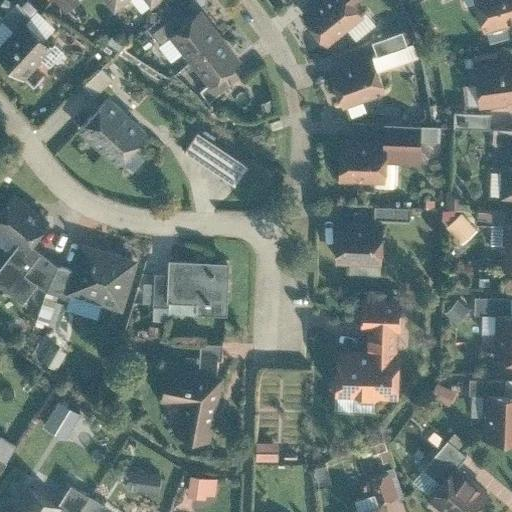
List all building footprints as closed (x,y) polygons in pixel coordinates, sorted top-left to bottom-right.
[(59,0),(68,9),(77,0),(59,0)] [(106,0),(113,9),(124,0),(106,0)] [(309,0),(297,9),(325,46),(371,13),(361,0),(309,0)] [(511,18),(511,0),(476,0),(485,27),(511,18)] [(21,15),(12,5),(0,16),(0,34),(0,35),(21,15)] [(219,34),(202,10),(185,23),(170,34),(189,57),(219,34)] [(185,23),(176,11),(152,29),(161,41),(170,34),(185,23)] [(0,58),(18,75),(49,41),(21,15),(0,35),(0,58)] [(415,46),(408,28),(373,41),(380,58),(415,46)] [(217,71),(236,56),(219,34),(189,57),(206,79),(217,71)] [(375,54),(332,66),(343,104),(386,91),(375,54)] [(511,97),(511,54),(476,62),(485,103),(511,97)] [(113,79),(101,67),(83,84),(95,96),(113,79)] [(203,98),(225,82),(217,71),(206,79),(195,87),(203,98)] [(149,134),(108,97),(81,127),(121,164),(149,134)] [(488,108),(455,105),(454,119),(487,122),(488,108)] [(511,144),(511,124),(487,122),(485,143),(498,143),(511,144)] [(422,157),(422,123),(388,123),(388,136),(388,157),(422,157)] [(248,165),(201,132),(187,152),(233,185),(248,165)] [(388,157),(388,136),(343,136),(343,176),(387,176),(388,157)] [(511,196),(511,144),(498,143),(497,196),(511,196)] [(48,218),(14,189),(0,205),(0,220),(21,239),(26,243),(48,218)] [(458,203),(459,194),(448,193),(447,203),(458,203)] [(408,204),(374,203),(374,214),(408,215),(408,204)] [(501,222),(502,211),(475,209),(474,220),(501,222)] [(474,227),(461,211),(447,222),(461,238),(474,227)] [(381,259),(381,220),(341,220),(340,259),(381,259)] [(511,264),(511,221),(501,222),(502,264),(511,264)] [(21,239),(0,265),(0,281),(22,298),(36,309),(49,289),(57,262),(26,243),(21,239)] [(121,301),(134,260),(84,245),(76,268),(71,286),(121,301)] [(225,309),(229,259),(168,255),(166,271),(156,270),(153,302),(153,316),(167,317),(168,305),(225,309)] [(76,268),(57,262),(49,289),(68,295),(71,286),(76,268)] [(152,282),(139,282),(140,302),(153,302),(152,282)] [(398,394),(402,296),(360,294),(359,328),(369,328),(368,347),(340,346),(338,391),(398,394)] [(510,295),(473,294),(473,313),(495,313),(510,313),(510,295)] [(462,316),(468,301),(455,295),(449,311),(462,316)] [(511,357),(511,313),(510,313),(495,313),(495,357),(511,357)] [(52,338),(42,356),(59,366),(69,347),(52,338)] [(219,343),(198,342),(199,370),(219,374),(219,343)] [(215,439),(226,375),(219,374),(199,370),(168,365),(162,399),(187,403),(181,433),(215,439)] [(511,376),(470,376),(469,396),(483,396),(511,396),(511,376)] [(438,380),(433,394),(453,401),(458,387),(438,380)] [(69,435),(83,409),(60,396),(45,422),(69,435)] [(511,440),(511,396),(483,396),(483,440),(511,440)] [(0,464),(13,443),(0,435),(0,464)] [(464,454),(444,437),(411,477),(431,494),(454,466),(464,454)] [(259,438),(258,456),(279,456),(279,438),(259,438)] [(452,511),(473,511),(489,494),(454,466),(431,494),(452,511)] [(159,471),(127,467),(125,485),(157,489),(159,471)] [(398,493),(390,470),(372,476),(380,499),(398,493)] [(218,477),(194,476),(193,498),(218,499),(218,477)] [(72,511),(85,491),(69,483),(56,505),(52,511),(72,511)] [(52,511),(56,505),(27,487),(11,511),(52,511)] [(95,511),(96,510),(102,501),(85,491),(72,511),(95,511)] [(386,511),(383,503),(359,511),(386,511)]
